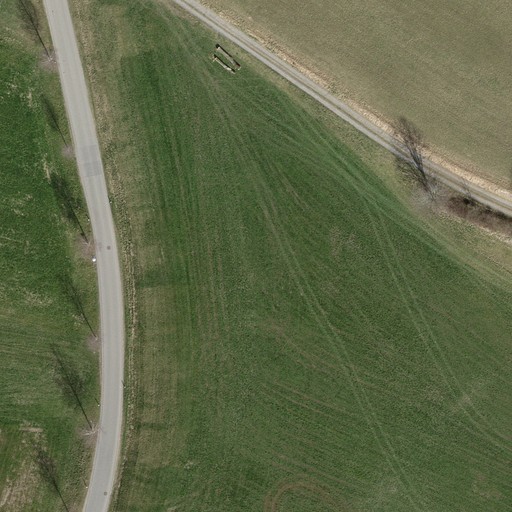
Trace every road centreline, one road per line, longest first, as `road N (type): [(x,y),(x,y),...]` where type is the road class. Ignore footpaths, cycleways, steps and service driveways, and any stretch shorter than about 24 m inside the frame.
road 1 (tertiary): [(55,0),(109,259),(113,409),(95,511)]
road 2 (track): [(183,0),(403,151),(511,210)]
